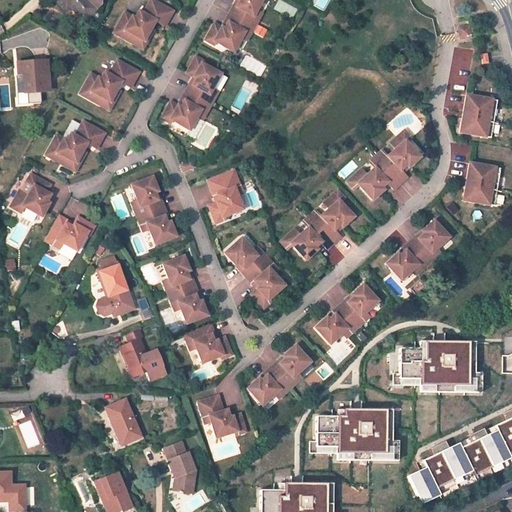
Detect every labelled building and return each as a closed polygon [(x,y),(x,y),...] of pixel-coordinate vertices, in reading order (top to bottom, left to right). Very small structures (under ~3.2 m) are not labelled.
[(54,0),(66,11),(70,7),(84,20),(96,7),(100,4),(100,0),(54,0)] [(168,10),(149,0),(145,0),(138,12),(134,10),(130,17),(120,11),(109,32),(130,44),(134,37),(139,40),(151,20),(153,21),(160,25),(168,10)] [(239,0),(236,6),(233,4),(225,20),(228,21),(224,28),(214,22),(205,39),(214,44),(216,41),(233,51),(241,36),(245,31),(250,34),(258,18),(253,15),(256,9),(261,0),(239,0)] [(262,12),(256,9),(253,15),(258,18),(262,12)] [(134,37),(130,44),(138,48),(153,21),(151,20),(139,40),(134,37)] [(461,21),(450,24),(453,35),(464,32),(461,21)] [(250,34),(245,31),(241,36),(246,39),(250,34)] [(205,61),(196,56),(186,72),(196,77),(192,84),(190,82),(181,98),(184,99),(180,106),(171,100),(161,117),(171,122),(172,119),(190,129),(198,114),(201,109),(206,112),(215,96),(209,93),(213,88),(221,73),(203,63),(205,61)] [(134,72),(113,60),(105,74),(100,71),(96,78),(87,73),(75,93),(97,105),(100,98),(106,101),(117,81),(120,83),(126,87),(134,72)] [(49,92),(46,61),(16,63),(17,75),(23,75),(24,93),(49,92)] [(17,94),(24,93),(23,75),(17,75),(15,75),(17,94)] [(120,83),(117,81),(106,101),(100,98),(97,105),(104,109),(120,83)] [(218,91),(213,88),(209,93),(215,96),(218,91)] [(493,100),(461,95),(459,111),(474,113),(473,120),(458,117),(455,133),(487,138),(493,100)] [(206,112),(201,109),(198,114),(203,117),(206,112)] [(474,113),(459,111),(458,117),(473,120),(474,113)] [(100,133),(78,121),(70,135),(66,132),(62,139),(53,134),(42,154),(63,166),(67,160),(72,163),(83,142),(86,144),(92,147),(100,133)] [(407,139),(400,132),(386,145),(391,151),(383,158),(372,168),(364,175),(359,169),(344,182),(351,189),(356,186),(369,200),(380,190),(378,187),(383,183),(390,190),(403,178),(397,171),(402,166),(404,168),(416,158),(402,143),(407,139)] [(67,160),(63,166),(71,170),(86,144),(83,142),(72,163),(67,160)] [(391,151),(386,145),(378,152),(383,158),(391,151)] [(188,156),(178,160),(180,166),(191,161),(188,156)] [(372,168),(367,162),(359,169),(364,175),(372,168)] [(498,168),(466,163),(464,179),(479,181),(478,188),(463,186),(460,201),(492,206),(498,168)] [(231,164),(204,175),(211,190),(213,189),(216,196),(206,200),(213,218),(223,214),(222,211),(240,203),(234,188),(232,182),(237,180),(231,164)] [(18,195),(9,212),(18,217),(21,212),(38,221),(46,208),(43,206),(47,199),(43,197),(47,190),(27,179),(23,187),(30,190),(25,199),(18,195)] [(155,193),(148,179),(128,189),(135,204),(138,210),(132,212),(140,228),(145,225),(148,231),(155,246),(175,236),(169,222),(166,223),(163,217),(166,216),(158,200),(155,201),(152,195),(155,193)] [(479,181),(464,179),(463,186),(478,188),(479,181)] [(237,180),(232,182),(234,188),(240,186),(237,180)] [(292,229),(278,241),(285,249),(289,245),(303,260),(314,250),(312,247),(317,242),(323,250),(336,238),(330,231),(335,226),(337,229),(349,218),(336,203),(340,200),(333,192),(319,205),(324,211),(316,218),(306,228),(298,235),(292,229)] [(135,204),(129,206),(132,212),(138,210),(135,204)] [(319,205),(311,212),(316,218),(324,211),(319,205)] [(390,252),(379,263),(395,279),(406,268),(411,263),(416,268),(429,254),(425,250),(430,245),(442,234),(426,217),(414,229),(417,231),(411,236),(409,234),(395,247),(398,249),(392,254),(390,252)] [(66,222),(58,218),(45,243),(52,247),(55,242),(61,245),(75,253),(85,236),(87,238),(93,228),(76,219),(70,229),(64,225),(66,222)] [(300,221),(292,229),(298,235),(306,228),(300,221)] [(145,225),(140,228),(142,234),(148,231),(145,225)] [(253,248),(242,236),(225,251),(235,263),(238,261),(243,266),(240,268),(252,281),(254,279),(259,285),(251,292),(264,306),(271,299),(269,297),(284,283),(269,266),(273,262),(262,249),(257,253),(253,248)] [(61,245),(55,242),(52,247),(58,251),(61,245)] [(262,249),(257,244),(253,248),(257,253),(262,249)] [(434,250),(430,245),(425,250),(429,254),(434,250)] [(133,308),(117,263),(116,263),(114,256),(103,260),(100,265),(101,268),(97,270),(107,298),(99,301),(96,306),(98,312),(104,314),(112,311),(113,316),(133,308)] [(186,273),(179,258),(159,268),(166,283),(169,289),(163,291),(171,307),(176,305),(179,310),(186,325),(206,316),(200,301),(197,303),(194,296),(197,295),(189,279),(186,280),(183,274),(186,273)] [(278,267),(273,262),(269,266),(273,271),(278,267)] [(416,268),(411,263),(406,268),(411,272),(416,268)] [(166,283),(160,285),(163,291),(169,289),(166,283)] [(323,318),(312,329),(327,345),(339,333),(344,329),(349,333),(362,320),(357,315),(362,311),(374,299),(358,283),(347,294),(349,297),(344,302),(342,299),(328,313),(331,315),(326,320),(323,318)] [(176,305),(171,307),(173,313),(179,310),(176,305)] [(367,315),(362,311),(357,315),(362,320),(367,315)] [(249,313),(241,321),(245,326),(253,318),(249,313)] [(206,328),(180,341),(184,348),(189,346),(199,366),(217,358),(218,361),(228,356),(219,339),(210,343),(207,337),(209,336),(206,328)] [(349,333),(344,329),(339,333),(344,338),(349,333)] [(132,377),(146,372),(149,381),(166,374),(155,350),(145,354),(139,339),(141,338),(139,331),(125,336),(128,343),(119,347),(132,377)] [(399,348),(398,374),(398,379),(419,379),(419,386),(474,387),(474,373),(474,363),(468,363),(468,342),(424,342),(424,349),(419,349),(399,348)] [(258,379),(246,390),(262,407),(274,396),(279,392),(284,396),(296,384),(292,380),(296,375),(308,363),(293,347),(282,357),(285,359),(279,364),(277,362),(263,374),(266,377),(260,382),(258,379)] [(419,386),(419,393),(480,394),(481,373),(474,373),(474,387),(419,386)] [(392,374),(392,385),(419,386),(419,379),(398,379),(398,374),(392,374)] [(301,379),(296,375),(292,380),(296,384),(301,379)] [(284,396),(279,392),(274,396),(279,400),(284,396)] [(217,396),(197,402),(202,418),(208,416),(210,422),(215,438),(234,432),(235,435),(245,432),(239,413),(228,417),(226,409),(222,411),(217,396)] [(140,437),(124,400),(105,408),(121,445),(140,437)] [(391,441),(391,431),(384,430),(385,410),(336,409),(336,417),(316,416),(315,441),(315,447),(336,447),(336,454),(391,455),(391,441)] [(486,436),(474,442),(470,435),(467,436),(468,439),(470,443),(460,448),(458,444),(447,449),(435,454),(432,448),(429,449),(432,456),(422,461),(425,468),(418,471),(407,477),(419,503),(437,494),(436,491),(434,487),(470,470),(472,474),(473,477),(511,458),(511,417),(508,420),(504,413),(501,414),(504,421),(494,426),(496,431),(486,436)] [(208,416),(202,418),(204,424),(210,422),(208,416)] [(494,426),(484,431),(486,436),(496,431),(494,426)] [(470,435),(474,442),(486,436),(484,431),(483,429),(470,435)] [(468,439),(458,444),(460,448),(470,443),(468,439)] [(176,492),(191,494),(194,473),(186,453),(185,453),(180,441),(163,448),(174,478),(177,476),(178,479),(176,492)] [(336,454),(336,447),(315,447),(315,441),(309,441),(308,454),(336,454)] [(397,461),(397,441),(391,441),(391,455),(336,454),(336,461),(397,461)] [(432,448),(435,454),(447,449),(444,442),(432,448)] [(414,463),(418,471),(425,468),(422,461),(421,460),(414,463)] [(470,470),(434,487),(436,491),(472,474),(470,470)] [(123,511),(131,509),(116,472),(93,481),(101,501),(107,499),(112,511),(123,511)] [(330,511),(331,505),(325,504),(325,484),(283,483),(282,491),(259,490),(258,511),(330,511)] [(23,511),(23,486),(0,486),(0,502),(8,502),(13,502),(13,511),(23,511)] [(105,511),(112,511),(107,499),(101,501),(105,511)]
